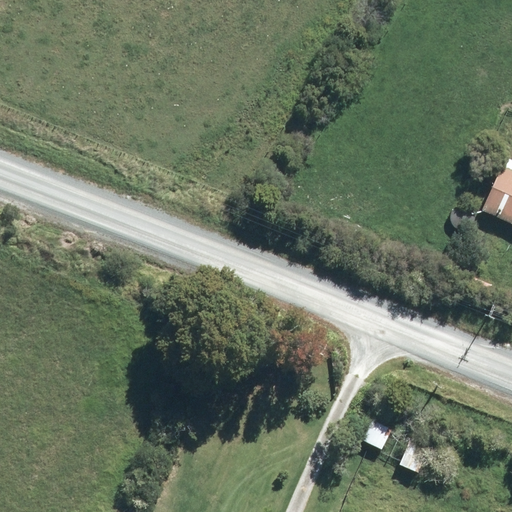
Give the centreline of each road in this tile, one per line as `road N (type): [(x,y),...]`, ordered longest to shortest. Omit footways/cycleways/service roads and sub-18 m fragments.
road 1 (unclassified): [(511,398),(0,197)]
road 2 (track): [(361,341),(296,511)]
